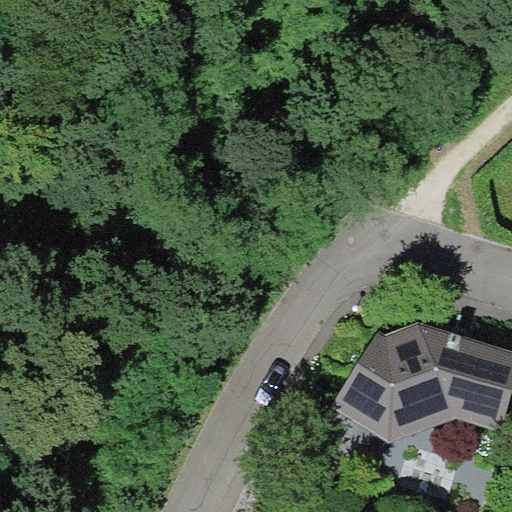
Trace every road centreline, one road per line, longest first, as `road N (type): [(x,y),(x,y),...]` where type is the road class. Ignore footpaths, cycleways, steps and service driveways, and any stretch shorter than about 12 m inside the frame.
road 1 (residential): [(376,228),(289,323),(194,511)]
road 2 (track): [(511,106),(376,228)]
road 3 (residential): [(376,228),(511,271)]
